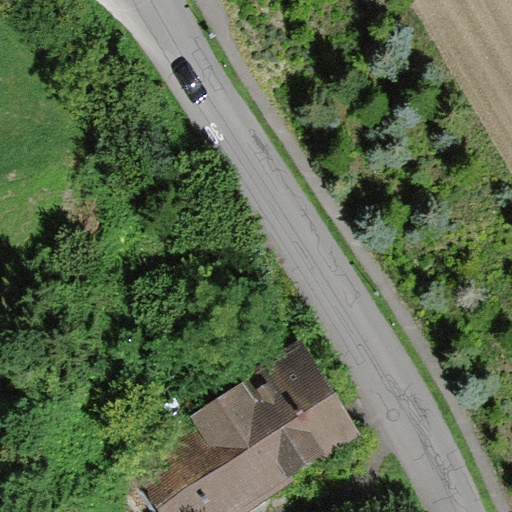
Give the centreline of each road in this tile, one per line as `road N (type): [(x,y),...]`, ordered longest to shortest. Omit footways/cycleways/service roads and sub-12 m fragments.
road 1 (residential): [(278,195),(385,375),(450,511)]
road 2 (residential): [(278,195),(146,0)]
